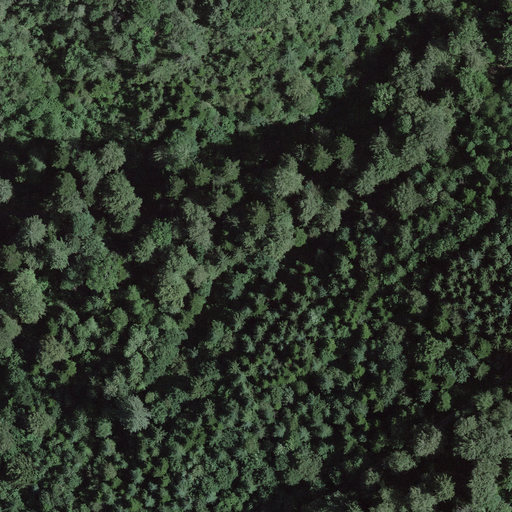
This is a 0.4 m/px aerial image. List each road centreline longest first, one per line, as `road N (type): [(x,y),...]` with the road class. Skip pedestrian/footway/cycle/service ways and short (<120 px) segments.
road 1 (track): [(0,213),(217,218),(323,173),(431,91),(511,65)]
road 2 (track): [(511,371),(311,511)]
